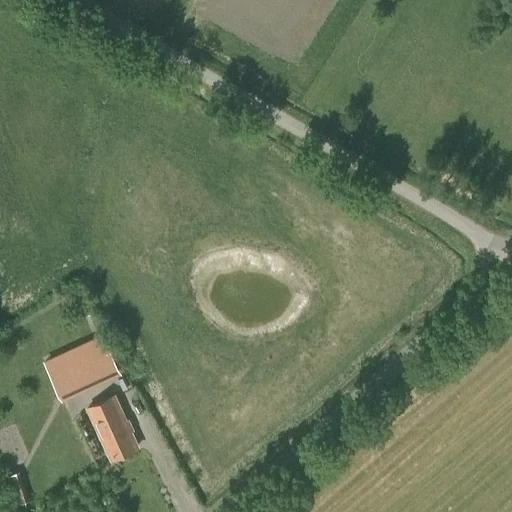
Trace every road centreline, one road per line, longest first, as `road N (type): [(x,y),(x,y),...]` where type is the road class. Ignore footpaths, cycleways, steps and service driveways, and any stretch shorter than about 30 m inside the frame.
road 1 (unclassified): [(498,279),(445,221),(378,178),(62,0)]
road 2 (unclassified): [(219,511),(498,279)]
